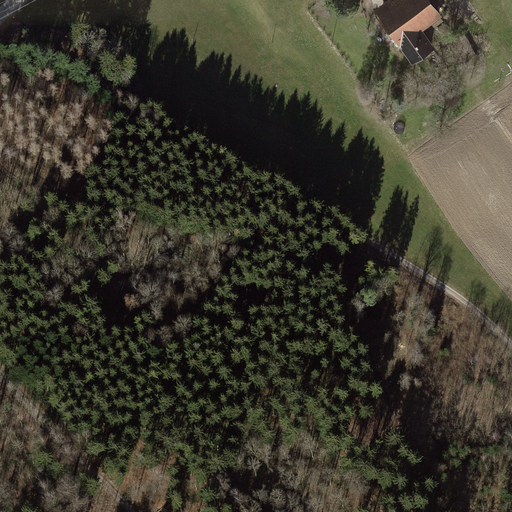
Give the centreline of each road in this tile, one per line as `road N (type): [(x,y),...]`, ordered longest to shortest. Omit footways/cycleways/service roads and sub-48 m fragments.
road 1 (track): [(0,49),(80,67),(418,269),(511,343)]
road 2 (track): [(0,166),(69,205),(176,238)]
road 3 (track): [(0,372),(131,511)]
